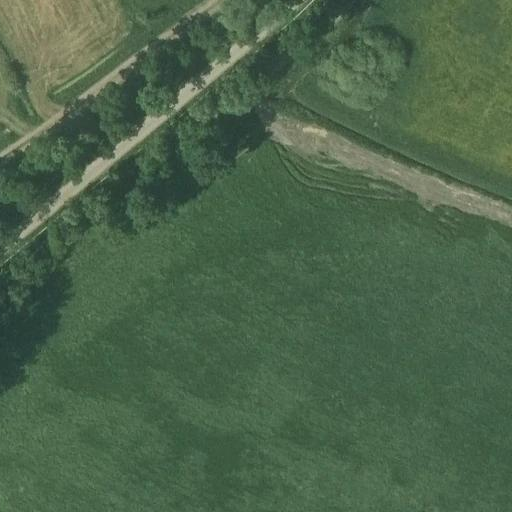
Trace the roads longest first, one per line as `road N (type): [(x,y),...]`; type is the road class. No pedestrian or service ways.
road 1 (track): [(357,0),(283,87),(286,107),(511,207)]
road 2 (unclassified): [(0,229),(274,0)]
road 3 (track): [(200,0),(0,151)]
